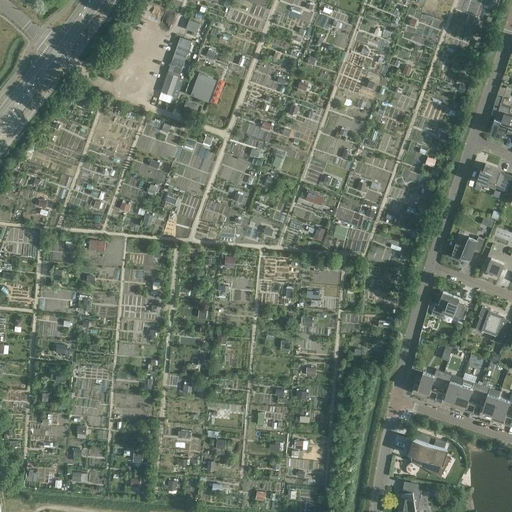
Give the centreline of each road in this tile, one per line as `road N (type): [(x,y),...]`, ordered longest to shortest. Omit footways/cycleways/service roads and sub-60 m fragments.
road 1 (tertiary): [(0,123),(91,0)]
road 2 (residential): [(394,400),(430,264)]
road 3 (residential): [(430,264),(472,138)]
road 4 (residential): [(511,440),(394,400)]
road 5 (residential): [(472,138),(511,22)]
